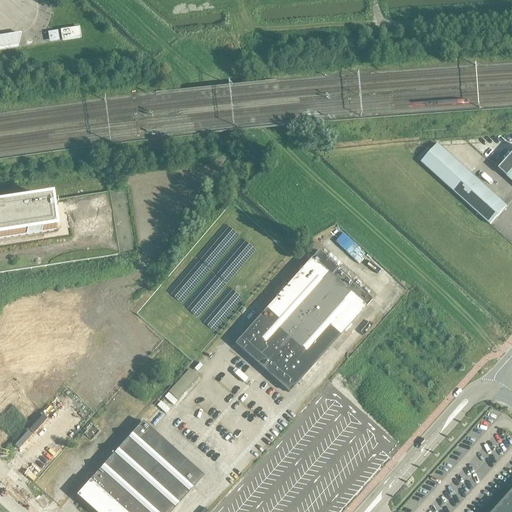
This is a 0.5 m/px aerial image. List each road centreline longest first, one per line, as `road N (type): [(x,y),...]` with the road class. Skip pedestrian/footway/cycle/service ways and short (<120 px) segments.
road 1 (track): [(504,346),(116,0)]
road 2 (tertiary): [(367,511),(473,394),(490,389)]
road 3 (track): [(376,5),(378,23),(511,15)]
